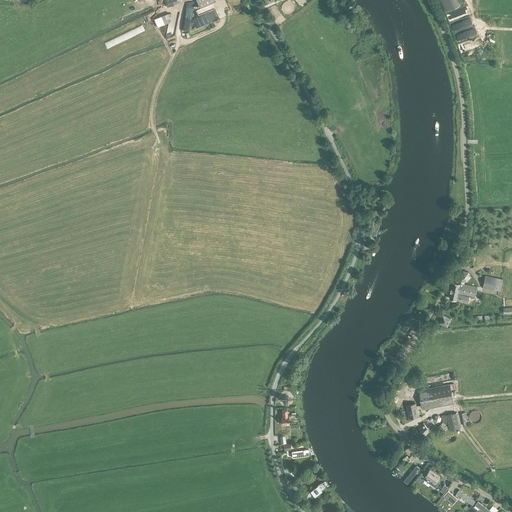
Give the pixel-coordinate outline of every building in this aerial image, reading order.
[(215,2),(213,0),(196,0),(200,8),(215,2)] [(441,0),(447,11),(460,5),(457,0),(441,0)] [(193,18),(197,27),(220,19),(216,9),(193,18)] [(168,13),(154,18),(157,26),(171,22),(168,13)] [(456,30),(472,26),(470,18),(462,20),(464,25),(455,28),(456,30)] [(473,36),(471,32),(470,33),(469,30),(456,34),(458,40),(473,36)] [(372,272),(377,261),(372,259),(364,278),(369,280),(372,272)] [(460,275),(461,281),(465,282),(467,282),(471,277),(469,272),(463,271),(460,275)] [(501,291),(503,279),(485,276),(483,287),(501,291)] [(477,287),(465,284),(465,282),(461,281),(461,284),(453,283),(450,298),(457,300),(468,302),(469,296),(459,294),(460,293),(475,296),(477,287)] [(362,291),(356,289),(347,311),(353,314),(362,291)] [(448,326),(451,318),(443,314),(439,322),(448,326)] [(342,324),(336,319),(323,339),(328,343),(342,324)] [(422,410),(454,403),(451,390),(455,389),(454,383),(419,390),(421,405),(416,406),(416,403),(407,405),(409,418),(418,416),(417,409),(422,408),(422,410)] [(285,425),(290,425),(289,417),(287,417),(287,410),(282,410),(282,417),(281,417),(282,424),(285,424),(285,425)] [(459,428),(456,412),(442,415),(443,422),(438,427),(443,433),(449,428),(449,430),(459,428)] [(463,425),(470,424),(467,412),(461,413),(463,425)] [(436,426),(434,424),(436,422),(434,419),(431,421),(429,419),(424,423),(424,422),(422,424),(423,425),(419,429),(425,435),(436,426)] [(405,450),(410,455),(414,451),(409,446),(405,450)] [(313,457),(308,447),(291,450),(292,460),(313,457)] [(288,468),(285,469),(288,478),(297,475),(296,470),(290,472),(288,468)] [(429,471),(427,470),(422,478),(423,479),(421,481),(434,490),(440,480),(438,479),(440,477),(430,470),(429,471)] [(328,485),(325,479),(298,496),(306,508),(331,490),(328,485)] [(448,490),(443,496),(454,505),(458,499),(448,490)] [(459,490),(456,493),(473,505),(475,501),(459,490)] [(490,511),(477,502),(475,506),(481,509),(484,511),(490,511)]
